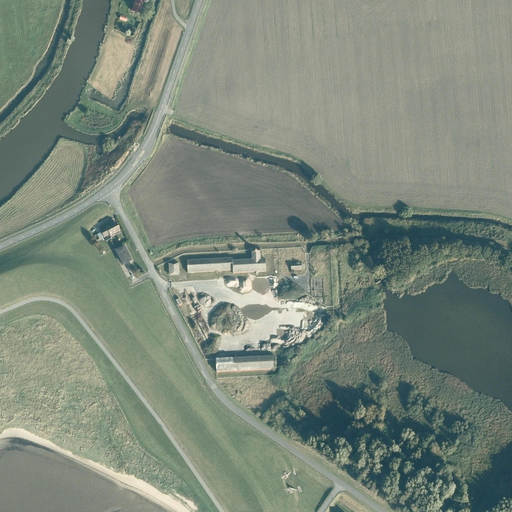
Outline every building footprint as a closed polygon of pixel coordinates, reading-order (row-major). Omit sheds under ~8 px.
[(141,15),(145,0),(133,0),(130,12),(141,15)] [(116,224),(101,231),(105,240),(120,232),(116,224)] [(132,262),(124,246),(115,250),(123,267),(132,262)] [(232,259),(187,260),(187,273),(232,272),(232,274),(265,273),(265,261),(260,261),(260,252),(251,253),(251,261),(232,261),(232,259)] [(179,276),(179,263),(168,263),(168,276),(179,276)] [(273,358),(215,361),(216,373),(273,371),(273,358)]
